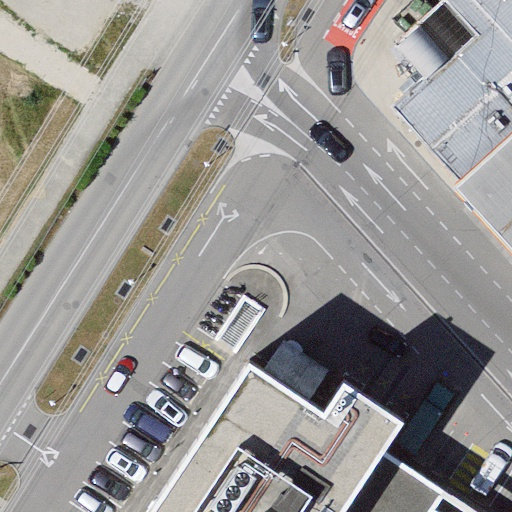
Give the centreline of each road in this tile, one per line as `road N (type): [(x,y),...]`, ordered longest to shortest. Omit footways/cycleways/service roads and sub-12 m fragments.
road 1 (tertiary): [(249,0),(0,385)]
road 2 (track): [(0,272),(153,31),(218,51)]
